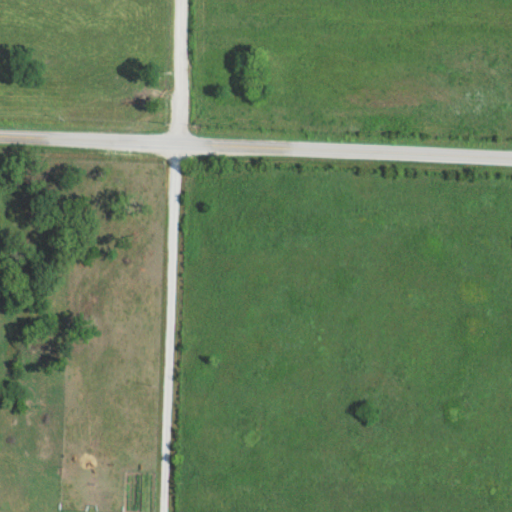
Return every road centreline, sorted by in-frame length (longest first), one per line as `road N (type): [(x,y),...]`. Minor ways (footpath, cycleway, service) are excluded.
road 1 (secondary): [(0,135),(511,156)]
road 2 (residential): [(178,0),(175,143)]
